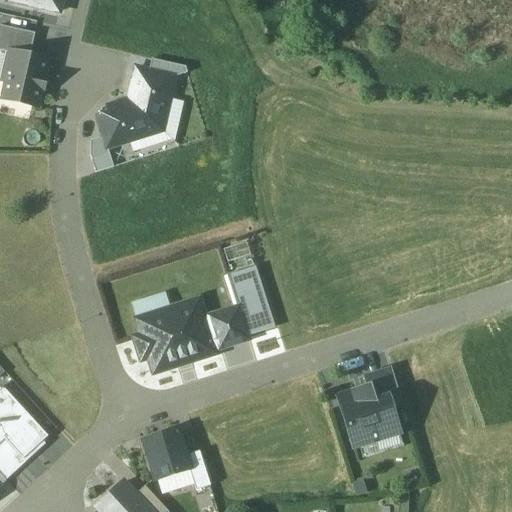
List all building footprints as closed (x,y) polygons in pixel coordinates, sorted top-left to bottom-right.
[(8,0),(8,3),(59,15),(62,0),(8,0)] [(34,35),(0,26),(0,51),(9,54),(9,53),(29,57),(34,35)] [(29,57),(9,53),(9,54),(2,81),(6,82),(2,100),(36,108),(40,90),(42,91),(45,80),(43,79),(47,61),(29,57)] [(151,61),(149,72),(174,78),(186,74),(187,69),(151,61)] [(129,101),(162,132),(174,78),(149,72),(136,69),(129,101)] [(103,139),(107,150),(162,132),(129,101),(94,112),(103,139)] [(107,150),(103,139),(91,143),(90,157),(96,174),(113,169),(107,150)] [(237,309),(246,336),(275,327),(256,268),(227,277),(237,309)] [(198,302),(137,321),(141,336),(134,339),(141,361),(148,359),(153,374),(215,354),(214,352),(219,350),(209,317),(203,319),(198,302)] [(237,309),(209,317),(219,350),(248,341),(246,336),(237,309)] [(391,370),(365,378),(368,388),(369,388),(374,403),(388,399),(390,408),(402,404),(391,370)] [(21,461),(48,437),(3,388),(0,390),(0,439),(21,461)] [(368,388),(337,398),(353,449),(399,434),(390,408),(388,399),(374,403),(369,388),(368,388)] [(178,431),(144,441),(157,480),(191,469),(187,458),(178,431)] [(0,474),(6,481),(24,464),(21,461),(0,439),(0,474)] [(200,453),(187,458),(197,489),(210,485),(200,453)] [(149,511),(135,496),(123,483),(96,508),(99,511),(149,511)] [(166,511),(144,487),(135,496),(149,511),(166,511)]
